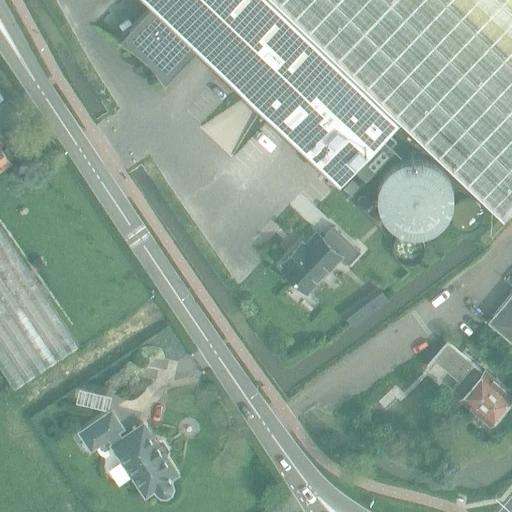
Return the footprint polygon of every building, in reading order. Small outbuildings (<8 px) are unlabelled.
[(160,77),(165,84),(166,84),(165,82),(197,49),(339,185),(383,139),(401,121),(272,0),(145,0),(151,6),(120,39),(118,38),(117,39),(133,48),(146,60),(155,70),(160,77)] [(511,0),(272,0),(274,1),(401,121),(503,218),(511,208),(511,0)] [(385,143),(357,172),(366,180),(393,151),(385,143)] [(0,169),(11,162),(9,159),(12,157),(6,149),(3,150),(0,145),(0,169)] [(352,179),(343,188),(350,194),(359,185),(352,179)] [(79,347),(25,265),(0,228),(0,366),(15,389),(79,347)] [(309,294),(343,259),(349,264),(361,251),(336,228),(325,240),(319,235),(300,255),(297,252),(285,265),(288,268),(285,271),(309,294)] [(41,256),(33,262),(38,270),(46,265),(41,256)] [(379,287),(344,313),(352,324),(353,326),(389,299),(387,298),(379,287)] [(511,292),(487,322),(511,342),(511,292)] [(481,371),(473,364),(447,342),(432,359),(458,381),(453,387),(461,395),(460,396),(491,422),(511,397),(511,393),(483,369),(481,371)] [(144,423),(122,438),(117,431),(123,428),(112,411),(80,432),(92,449),(109,437),(113,444),(112,445),(146,495),(155,489),(158,493),(162,496),(167,497),(171,494),(173,489),(172,484),(169,480),(178,474),(144,423)]
